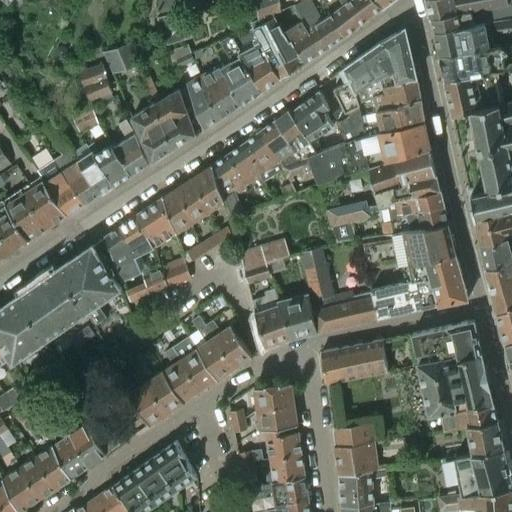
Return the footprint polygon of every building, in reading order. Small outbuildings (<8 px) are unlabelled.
[(199,2),(198,0),(159,0),(159,5),(158,11),(199,2)] [(288,41),(283,30),(274,12),(259,19),(257,0),(236,0),(229,2),(252,46),(242,51),(238,53),(248,70),(251,69),(263,91),(281,78),(280,78),(296,68),(300,65),(305,62),(293,40),(288,41)] [(257,0),(259,19),(274,12),(281,10),(280,0),(257,0)] [(303,0),(296,4),(303,18),(309,27),(321,19),(309,0),(303,0)] [(342,0),(345,3),(332,12),(345,35),(383,6),(384,6),(378,0),(342,0)] [(427,0),(432,17),(435,31),(461,26),(461,27),(467,26),(485,22),(484,21),(499,19),(504,18),(511,17),(508,0),(427,0)] [(332,12),(321,19),(309,27),(303,18),(283,30),(288,41),(293,40),(305,62),(329,46),(345,35),(332,12)] [(179,16),(160,22),(168,44),(187,39),(179,16)] [(435,31),(440,55),(490,47),(487,31),(499,30),(503,32),(509,32),(511,27),(511,17),(504,18),(499,19),(484,21),(485,22),(467,26),(461,27),(461,26),(435,31)] [(410,51),(405,28),(398,32),(397,31),(381,41),(380,41),(378,42),(379,43),(346,65),(344,67),(353,84),(338,92),(347,112),(348,112),(350,116),(337,123),(346,142),(366,135),(362,115),(359,102),(357,91),(381,76),(383,85),(417,76),(417,75),(416,75),(412,57),(408,58),(406,52),(410,51)] [(232,36),(225,38),(220,40),(233,62),(225,66),(241,105),(263,91),(251,69),(248,70),(238,53),(242,51),(232,36)] [(139,63),(129,42),(112,49),(120,69),(139,63)] [(173,61),(177,60),(192,54),(191,53),(192,52),(188,44),(169,52),(173,61)] [(445,81),(497,71),(506,69),(503,57),(501,57),(502,48),(501,45),(490,47),(440,55),(440,57),(445,79),(445,80),(445,81)] [(192,54),(177,60),(180,67),(194,61),(192,54)] [(223,63),(201,75),(220,118),(241,105),(225,66),(223,63)] [(79,72),(84,85),(107,77),(103,64),(79,72)] [(503,104),(497,71),(445,81),(448,91),(447,91),(449,97),(453,116),(471,111),(503,104)] [(201,75),(188,83),(204,126),(203,127),(203,128),(205,128),(204,127),(220,118),(201,75)] [(151,76),(145,78),(153,96),(159,93),(151,76)] [(422,99),(417,76),(383,85),(381,76),(357,91),(359,102),(374,97),(377,111),(400,105),(400,103),(422,99)] [(107,77),(84,85),(90,99),(111,91),(107,77)] [(179,88),(167,95),(165,90),(153,97),(155,102),(174,147),(196,134),(196,133),(195,131),(195,132),(179,88)] [(317,88),(289,110),(302,127),(308,139),(336,125),(329,111),(331,110),(317,88)] [(366,114),(362,115),(366,135),(382,131),(382,132),(425,122),(423,108),(422,99),(400,103),(400,105),(377,111),(380,121),(368,124),(366,114)] [(155,102),(132,116),(152,161),(174,147),(155,102)] [(511,102),(503,104),(471,111),(489,191),(511,186),(511,161),(510,152),(511,151),(511,102)] [(99,123),(92,108),(74,117),(80,131),(99,123)] [(288,109),(276,120),(295,151),(301,159),(308,157),(316,153),(308,139),(302,127),(289,110),(288,109)] [(68,150),(63,153),(54,159),(62,171),(63,171),(70,182),(85,203),(100,193),(79,159),(74,151),(54,119),(44,124),(59,146),(63,143),(68,150)] [(314,175),(308,157),(301,159),(295,151),(276,120),(275,120),(276,120),(262,130),(280,161),(284,169),(283,170),(287,178),(299,173),(302,179),(314,175)] [(127,138),(114,146),(132,174),(149,163),(135,132),(128,122),(121,127),(127,138)] [(318,183),(368,167),(406,157),(406,155),(431,147),(430,146),(429,146),(426,129),(427,128),(425,122),(382,132),(382,131),(366,135),(346,142),(316,153),(308,157),(314,175),(318,183)] [(260,174),(261,176),(264,181),(283,170),(284,169),(280,161),(262,130),(244,143),(256,164),(260,174)] [(93,150),(92,151),(87,143),(74,151),(79,159),(100,193),(114,185),(95,154),(93,150)] [(95,154),(114,185),(132,174),(114,146),(113,143),(95,154)] [(244,143),(213,164),(225,196),(225,197),(226,200),(225,201),(232,218),(244,213),(235,191),(236,190),(238,192),(246,187),(245,184),(261,176),(260,174),(256,164),(244,143)] [(368,167),(380,203),(380,204),(391,202),(391,199),(440,189),(439,185),(435,166),(435,165),(433,157),(431,147),(406,155),(406,157),(368,167)] [(4,152),(0,154),(0,164),(3,168),(11,163),(4,152)] [(38,158),(32,162),(41,175),(67,215),(85,203),(70,182),(63,171),(62,171),(52,178),(38,158)] [(208,212),(225,201),(226,200),(225,197),(225,196),(213,164),(196,175),(208,212)] [(35,179),(0,201),(0,204),(25,243),(62,218),(67,215),(41,175),(35,179)] [(180,185),(179,186),(193,222),(194,221),(193,221),(208,212),(196,175),(195,175),(196,176),(180,186),(180,185)] [(291,183),(282,186),(285,195),(294,192),(291,183)] [(176,233),(193,222),(179,186),(163,196),(161,198),(168,216),(173,234),(176,233)] [(470,186),(468,187),(469,189),(471,195),(473,194),(473,195),(478,194),(476,186),(470,187),(470,186)] [(511,208),(511,186),(489,191),(478,194),(473,195),(473,194),(471,195),(470,195),(471,197),(475,216),(475,218),(476,218),(511,208)] [(388,208),(391,221),(391,222),(400,220),(399,214),(408,212),(444,204),(445,204),(441,189),(440,189),(391,199),(391,202),(380,204),(380,203),(374,204),(375,211),(388,208)] [(153,246),(173,234),(168,216),(161,198),(142,210),(135,215),(142,226),(149,240),(153,246)] [(369,202),(344,208),(326,212),(338,244),(356,240),(352,222),(372,217),(371,211),(375,211),(374,204),(370,205),(369,202)] [(0,259),(25,243),(0,204),(0,259)] [(405,230),(448,222),(444,204),(408,212),(399,214),(400,220),(391,222),(393,232),(405,230)] [(511,208),(476,218),(482,243),(511,234),(511,208)] [(146,282),(151,293),(168,286),(164,273),(163,270),(164,269),(163,268),(150,273),(146,264),(148,263),(149,260),(145,251),(154,246),(153,246),(149,240),(142,226),(135,215),(121,225),(132,248),(135,256),(141,271),(142,271),(146,282)] [(381,223),(383,234),(392,233),(393,232),(391,222),(391,221),(381,223)] [(368,270),(378,268),(402,264),(402,263),(456,252),(457,252),(457,251),(454,252),(453,248),(454,244),(450,231),(447,227),(446,224),(450,223),(449,222),(448,222),(405,230),(393,232),(392,233),(383,234),(363,237),(368,270)] [(117,265),(122,279),(129,277),(141,271),(135,256),(132,248),(121,225),(121,226),(105,236),(112,251),(117,265)] [(228,226),(215,235),(220,242),(233,234),(228,226)] [(511,234),(482,243),(485,259),(485,260),(486,266),(486,267),(511,260),(511,234)] [(215,235),(201,243),(206,251),(220,242),(215,235)] [(267,260),(290,254),(285,238),(240,250),(241,254),(240,254),(241,256),(241,255),(241,256),(242,256),(248,278),(271,272),(268,261),(267,260)] [(206,251),(201,243),(188,252),(193,259),(206,251)] [(58,268),(88,312),(89,311),(97,323),(107,316),(98,304),(122,288),(113,274),(116,272),(111,259),(105,262),(93,244),(68,262),(68,261),(58,268)] [(300,251),(310,291),(314,309),(355,299),(354,294),(337,298),(323,245),(300,251)] [(404,281),(396,282),(404,311),(440,303),(440,304),(468,298),(462,275),(456,252),(402,263),(402,264),(403,269),(410,267),(412,275),(403,277),(404,281)] [(268,261),(271,272),(285,268),(283,257),(268,261)] [(511,260),(486,267),(489,277),(491,284),(490,284),(492,290),(497,310),(502,308),(509,305),(511,302),(511,260)] [(164,273),(168,286),(191,277),(186,261),(164,269),(163,270),(164,273)] [(18,295),(18,296),(46,340),(88,312),(58,268),(58,269),(43,279),(42,277),(40,279),(40,280),(39,281),(38,280),(33,284),(34,285),(19,296),(18,295)] [(146,282),(133,288),(127,290),(131,301),(151,293),(146,282)] [(379,317),(404,311),(396,282),(371,288),(371,290),(379,317)] [(278,299),(279,299),(276,288),(265,290),(266,295),(252,299),(255,308),(266,347),(291,338),(278,299)] [(371,290),(354,294),(355,299),(314,309),(313,309),(319,331),(326,330),(325,328),(337,326),(338,327),(344,325),(344,324),(355,321),(355,322),(362,321),(361,320),(373,317),(373,319),(379,317),(371,290)] [(310,291),(279,299),(278,299),(291,338),(293,337),(293,336),(304,333),(304,335),(306,334),(306,333),(316,330),(317,332),(319,331),(313,309),(314,309),(310,291)] [(13,363),(46,340),(18,296),(8,302),(8,303),(0,308),(0,344),(4,351),(13,363)] [(511,302),(509,305),(502,308),(497,310),(501,324),(502,330),(506,343),(511,340),(511,302)] [(207,341),(197,347),(218,378),(229,371),(227,369),(233,365),(234,367),(232,368),(232,369),(235,367),(206,324),(200,315),(192,320),(207,341)] [(206,324),(235,367),(238,365),(238,364),(236,366),(234,364),(240,360),(242,363),(253,355),(252,355),(253,354),(253,353),(252,354),(232,324),(222,331),(214,319),(206,324)] [(419,362),(452,353),(453,357),(482,351),(479,339),(474,339),(472,333),(477,331),(474,319),(463,321),(413,333),(419,362)] [(218,379),(218,378),(197,347),(190,335),(172,346),(173,346),(201,389),(202,388),(201,386),(206,383),(208,384),(217,378),(218,379)] [(402,335),(384,339),(386,349),(404,345),(402,335)] [(389,370),(386,349),(384,339),(384,338),(322,351),(322,352),(327,383),(389,370)] [(106,346),(114,362),(126,357),(123,350),(121,351),(117,342),(106,346)] [(173,363),(163,369),(184,401),(185,401),(184,400),(194,393),(193,392),(199,388),(200,389),(201,389),(173,346),(165,351),(173,363)] [(430,414),(442,411),(494,402),(482,351),(453,357),(452,353),(419,362),(430,414)] [(146,364),(139,369),(167,412),(170,410),(170,409),(168,411),(166,409),(172,405),(174,408),(184,401),(163,369),(154,376),(146,364)] [(167,412),(139,369),(131,374),(139,385),(129,392),(150,424),(161,417),(159,414),(165,410),(166,412),(164,414),(167,412)] [(258,408),(295,403),(292,386),(287,387),(286,382),(255,387),(258,408)] [(4,393),(12,404),(21,398),(13,387),(4,393)] [(12,404),(4,393),(0,395),(0,405),(3,410),(12,404)] [(44,409),(53,404),(48,393),(39,398),(44,409)] [(21,405),(28,415),(36,409),(29,399),(21,405)] [(498,420),(494,402),(442,411),(445,430),(468,424),(468,423),(498,420)] [(298,424),(295,403),(258,408),(261,429),(264,429),(297,424),(298,424)] [(28,415),(21,405),(13,410),(19,420),(28,415)] [(233,421),(245,419),(242,408),(231,411),(233,421)] [(61,419),(70,434),(89,466),(106,454),(100,444),(87,423),(75,430),(66,415),(61,418),(56,409),(49,412),(55,422),(61,419)] [(245,419),(233,421),(235,431),(247,429),(245,419)] [(468,423),(468,424),(473,446),(475,451),(474,451),(474,452),(505,448),(505,447),(504,447),(503,445),(498,420),(468,423)] [(330,429),(333,445),(335,445),(357,442),(371,440),(368,423),(330,429)] [(298,431),(297,424),(264,429),(268,442),(270,457),(302,453),(299,431),(298,431)] [(100,444),(106,454),(122,443),(115,433),(100,444)] [(72,477),(89,466),(70,434),(53,445),(72,477)] [(177,440),(156,454),(179,487),(196,475),(177,440)] [(379,467),(375,440),(371,440),(357,442),(335,445),(340,473),(370,468),(379,467)] [(57,487),(72,477),(53,445),(53,444),(36,455),(57,487)] [(462,493),(511,486),(511,480),(505,449),(505,448),(474,452),(474,451),(462,455),(456,456),(462,493)] [(253,461),(252,455),(251,450),(239,452),(242,463),(253,461)] [(270,457),(274,481),(305,475),(302,453),(270,457)] [(156,454),(135,469),(158,502),(179,487),(156,454)] [(42,497),(57,487),(36,455),(21,466),(42,497)] [(244,473),(245,473),(256,471),(253,461),(242,463),(244,473)] [(21,466),(6,476),(26,506),(24,508),(24,509),(42,497),(21,466)] [(373,504),(370,468),(340,473),(342,507),(373,504)] [(113,484),(131,510),(132,510),(133,511),(143,511),(158,502),(135,469),(114,484),(113,484)] [(247,485),(248,495),(249,498),(266,496),(267,493),(275,492),(277,504),(309,498),(305,475),(274,481),(274,482),(257,484),(247,485)] [(3,485),(0,487),(0,511),(19,511),(21,511),(20,510),(19,511),(3,478),(1,479),(3,485)] [(105,511),(129,511),(131,510),(113,484),(95,497),(105,511)] [(461,507),(461,511),(511,511),(511,486),(462,493),(440,496),(441,510),(461,507)] [(105,511),(95,497),(77,509),(78,511),(105,511)] [(277,504),(277,508),(267,509),(267,511),(310,511),(309,498),(277,504)] [(226,511),(239,511),(238,501),(221,503),(226,511)]
